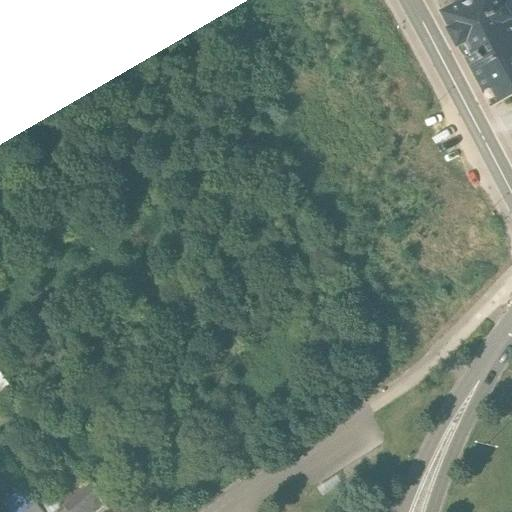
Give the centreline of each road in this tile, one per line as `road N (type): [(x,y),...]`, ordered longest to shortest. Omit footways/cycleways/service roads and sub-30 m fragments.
road 1 (track): [(265,485),(168,370),(148,305),(90,255),(22,230)]
road 2 (residential): [(511,197),(404,0)]
road 3 (unclassified): [(232,511),(374,420)]
road 4 (unclassified): [(476,381),(425,450),(401,511)]
road 5 (unclassified): [(430,511),(476,381)]
